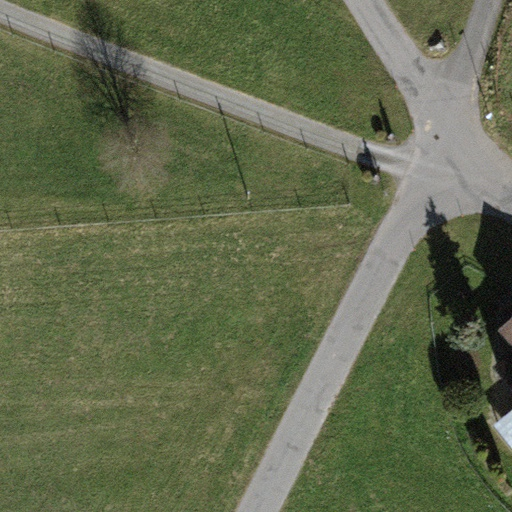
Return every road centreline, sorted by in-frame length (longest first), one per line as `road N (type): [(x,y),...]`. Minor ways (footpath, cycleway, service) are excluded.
road 1 (track): [(0,11),(46,38),(441,164)]
road 2 (unclassified): [(253,511),(441,164)]
road 3 (unclassified): [(355,0),(441,164)]
road 4 (unclassified): [(441,164),(494,0)]
